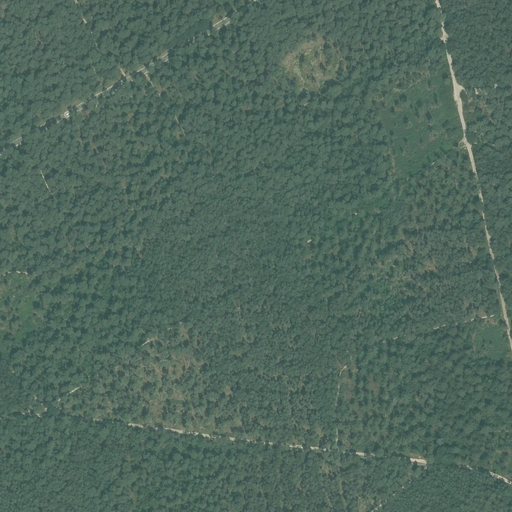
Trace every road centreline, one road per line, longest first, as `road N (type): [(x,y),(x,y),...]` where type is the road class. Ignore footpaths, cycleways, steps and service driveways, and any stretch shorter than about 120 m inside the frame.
road 1 (track): [(511,483),(434,462),(57,417)]
road 2 (tertiary): [(0,151),(260,0)]
